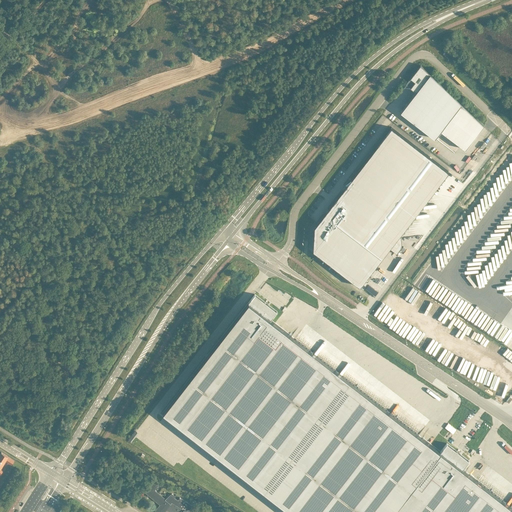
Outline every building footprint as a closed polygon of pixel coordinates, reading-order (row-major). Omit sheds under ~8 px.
[(454,57),(446,50),(443,53),(451,61),(454,57)] [(483,124),(461,104),(420,65),(406,84),(416,92),(400,112),(401,112),(429,134),(435,138),(437,136),(439,132),(441,130),(462,147),(464,149),(483,124)] [(314,248),(313,250),(360,286),(364,280),(368,275),(389,248),(397,254),(402,247),(400,233),(432,192),(446,173),(448,171),(429,157),(391,127),(345,187),(346,187),(329,209),(329,210),(326,214),(325,214),(315,227),(314,248)] [(511,184),(501,197),(504,199),(506,197),(510,199),(511,195),(511,184)] [(438,267),(444,265),(453,253),(450,251),(452,248),(453,250),(451,251),(453,253),(459,245),(456,243),(459,240),(456,238),(455,238),(453,241),(450,238),(447,242),(443,238),(445,245),(441,247),(434,257),(436,258),(431,260),(432,262),(430,263),(432,268),(435,266),(437,271),(439,268),(438,267)] [(368,285),(365,289),(375,295),(378,291),(368,285)] [(207,356),(163,413),(164,414),(166,415),(200,442),(202,443),(281,505),(282,506),(283,506),(284,507),(290,511),(511,511),(511,506),(470,474),(466,471),(463,469),(469,460),(462,455),(459,452),(457,451),(447,443),(440,451),(431,444),(422,437),(419,434),(295,338),(292,336),(275,323),(271,319),(277,311),(269,305),(267,303),(265,302),(256,295),(255,294),(254,295),(218,341),(208,354),(207,356)] [(129,440),(133,443),(139,433),(134,430),(129,440)] [(0,454),(0,471),(1,472),(2,470),(0,468),(5,460),(12,464),(14,460),(8,456),(1,452),(0,454)] [(145,492),(160,504),(155,510),(157,511),(164,511),(169,507),(177,511),(192,511),(190,509),(191,508),(193,505),(180,497),(178,500),(174,498),(175,496),(172,493),(166,499),(155,490),(160,483),(156,480),(151,486),(150,486),(145,492)]
